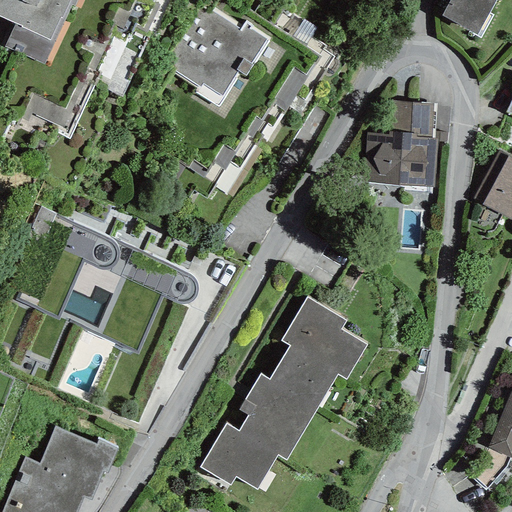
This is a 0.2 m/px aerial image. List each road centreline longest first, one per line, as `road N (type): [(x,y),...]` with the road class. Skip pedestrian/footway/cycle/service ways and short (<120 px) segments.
road 1 (residential): [(428,450),(467,97),(447,61),(405,52),(370,77),(116,511)]
road 2 (residential): [(428,450),(466,407),(511,309)]
